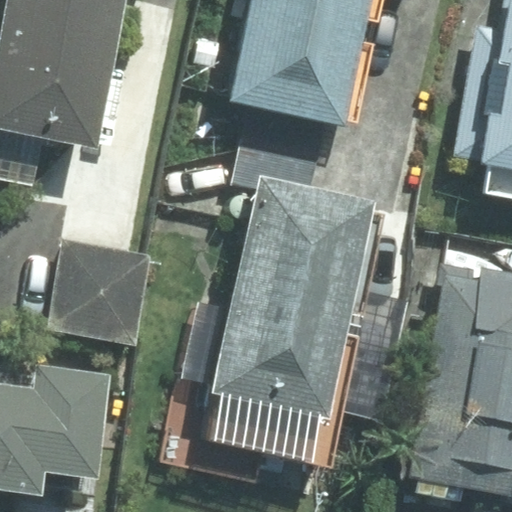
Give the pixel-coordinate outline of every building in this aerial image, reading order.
[(0,0),(0,125),(73,141),(102,0),(0,0)] [(216,0),(196,91),(311,119),(337,0),(216,0)] [(447,155),(511,167),(511,0),(475,0),(472,24),(460,21),(436,149),(448,152),(447,155)] [(295,408),(344,193),(230,166),(180,383),(295,408)] [(136,250),(48,234),(30,325),(120,340),(136,250)] [(511,277),(421,260),(379,466),(390,469),(387,487),(434,495),(436,477),(505,492),(511,458),(511,277)] [(0,482),(12,485),(15,464),(70,471),(83,367),(12,357),(11,366),(0,364),(0,482)]
